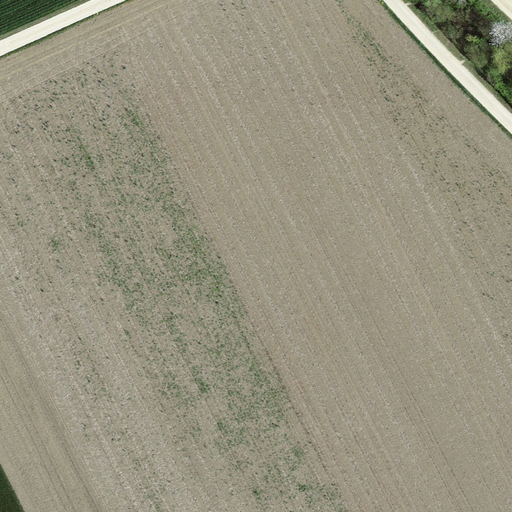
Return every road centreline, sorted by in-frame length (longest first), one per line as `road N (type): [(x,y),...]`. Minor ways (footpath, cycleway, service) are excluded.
road 1 (track): [(511,125),(390,0)]
road 2 (track): [(0,52),(117,0)]
